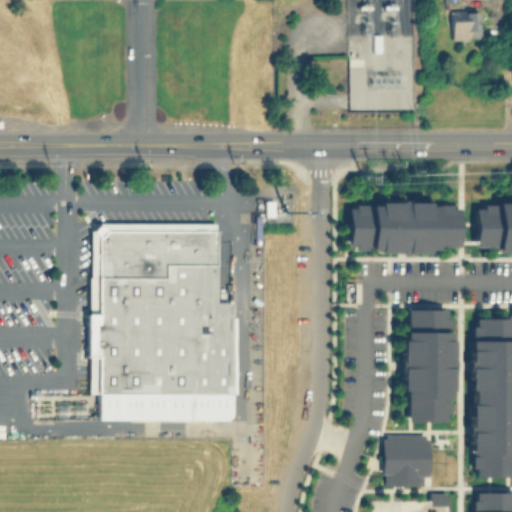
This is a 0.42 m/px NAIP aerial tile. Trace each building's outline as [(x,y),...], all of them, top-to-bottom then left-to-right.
[(464,9),(464,11),(477,10),(479,36),(466,37),(466,39),(459,40),(459,38),(450,39),(448,10),(464,9)] [(379,33),(379,51),(371,51),(371,33),(379,33)] [(363,56),(363,66),(347,66),(347,56),(363,56)] [(271,200),(271,215),(262,215),(262,200),(271,200)] [(362,246),(362,249),(351,248),(351,246),(343,246),(343,208),(351,208),(351,203),(374,203),(374,200),(424,201),(424,204),(446,204),(446,208),(455,208),(454,247),(432,246),(432,249),(424,249),(424,252),(374,251),(374,249),(365,248),(365,246),(362,246)] [(511,251),(492,251),(492,246),(471,246),(471,207),(480,207),(480,203),(493,204),(493,202),(511,201),(511,251)] [(211,223),(213,301),(225,301),(225,315),(230,315),(231,393),(226,393),(227,415),(223,419),(96,420),(95,393),(87,393),(86,356),(82,356),(82,312),(86,312),(86,276),(87,276),(87,230),(95,223),(211,223)] [(442,401),(445,401),(445,412),(442,412),(442,420),(404,419),(404,412),(400,412),(400,389),(397,389),(397,339),(400,339),(400,317),(405,317),(405,308),(443,309),(443,331),(445,331),(445,339),(448,339),(448,389),(445,389),(445,398),(442,398),(442,401)] [(467,456),(465,456),(465,404),(468,404),(468,390),(465,390),(465,340),(471,340),(471,318),(510,318),(510,340),(511,340),(511,454),(510,454),(510,475),(472,475),(472,466),(467,466),(467,456)] [(421,437),(424,437),(424,476),(420,476),(420,484),(381,484),(380,473),(378,473),(378,438),(382,438),(382,434),(421,433),(421,437)] [(441,492),(426,492),(426,505),(442,504),(441,492)] [(468,511),(468,500),(473,500),(473,492),(511,492),(511,511),(468,511)]
